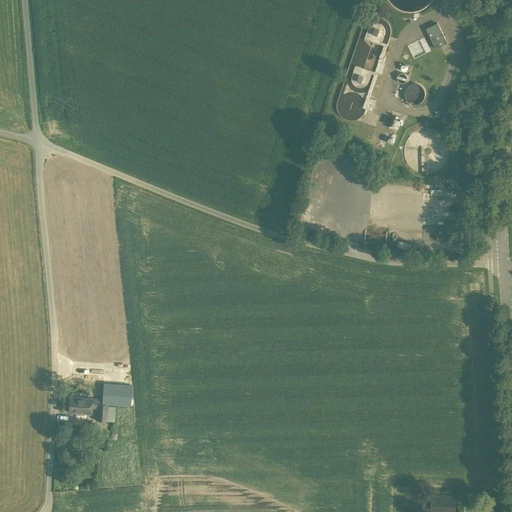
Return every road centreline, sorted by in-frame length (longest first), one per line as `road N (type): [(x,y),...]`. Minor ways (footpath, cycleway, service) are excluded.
road 1 (unclassified): [(507,266),(407,263),(332,250),(37,142)]
road 2 (unclassified): [(37,142),(54,347),(47,511)]
road 3 (secondary): [(507,266),(503,198),(511,119)]
road 4 (unclassified): [(23,0),(37,142)]
